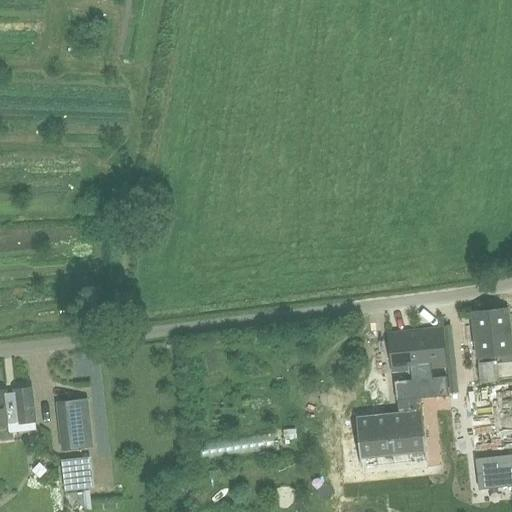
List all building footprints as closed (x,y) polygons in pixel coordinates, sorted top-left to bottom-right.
[(471,311),(477,358),(511,353),(511,342),(507,306),(471,311)] [(444,366),(440,329),(390,334),(393,371),(444,366)] [(479,383),(500,381),(497,360),(476,363),(479,383)] [(419,407),(418,397),(448,394),(446,376),(394,381),(397,409),(351,413),(356,456),(422,450),(417,407),(419,407)] [(16,388),(16,393),(7,394),(7,389),(0,389),(0,438),(11,438),(10,423),(19,422),(35,421),(32,387),(16,388)] [(93,446),(89,398),(55,401),(60,449),(93,446)] [(481,420),(500,421),(500,400),(481,400),(481,420)] [(306,426),(324,427),(324,411),(307,411),(306,426)] [(511,454),(475,459),(478,489),(511,484),(511,454)]
